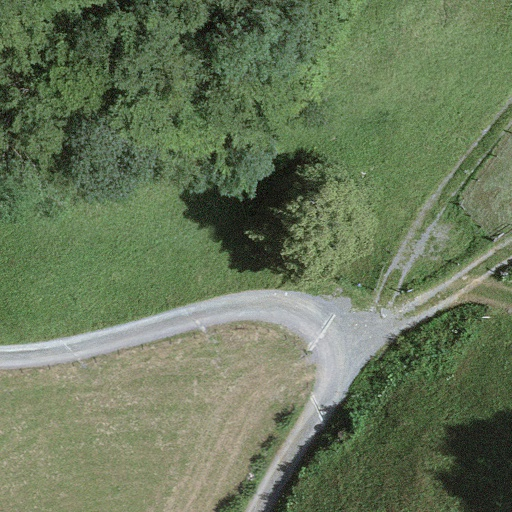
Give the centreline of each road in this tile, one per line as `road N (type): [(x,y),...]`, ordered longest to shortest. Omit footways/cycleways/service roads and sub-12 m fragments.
road 1 (track): [(262,511),(341,373),(335,332),(310,314),(265,299),(44,353),(0,353)]
road 2 (track): [(335,332),(511,100)]
